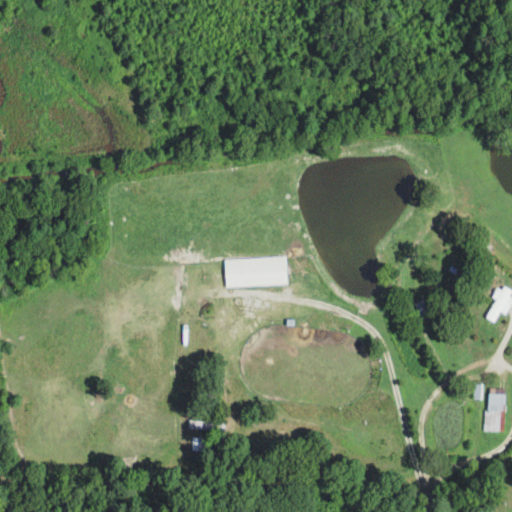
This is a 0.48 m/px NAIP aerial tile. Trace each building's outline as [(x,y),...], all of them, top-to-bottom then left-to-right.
[(223,260),(285,257),(287,283),(225,287),(223,260)] [(498,282),(510,290),(508,295),(511,296),(511,302),(505,314),(501,311),(493,321),(486,317),(498,295),(491,292),(498,282)] [(411,302),(423,296),(428,304),(416,311),(411,302)] [(472,382),(481,382),(480,398),(472,398),(472,382)] [(487,386),(505,387),(502,430),(484,429),(487,386)] [(188,419),(224,422),(224,431),(187,428),(188,419)] [(191,436),(204,436),(204,449),(190,449),(191,436)]
